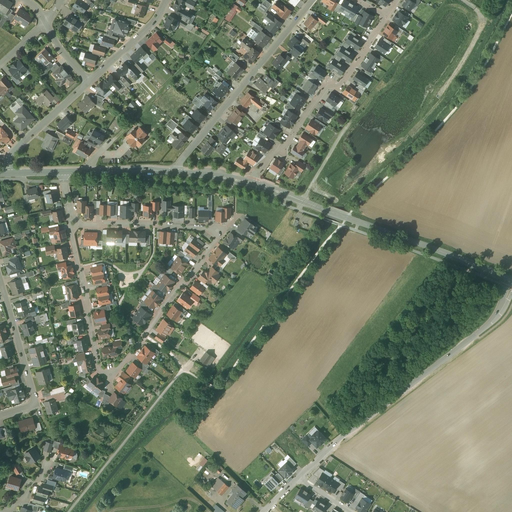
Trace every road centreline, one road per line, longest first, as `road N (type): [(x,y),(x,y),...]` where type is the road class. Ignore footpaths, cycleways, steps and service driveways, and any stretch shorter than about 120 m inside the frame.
road 1 (residential): [(70,224),(98,365),(110,371),(222,230)]
road 2 (residential): [(511,281),(486,323),(296,477)]
road 3 (secondary): [(511,281),(302,202)]
road 4 (residential): [(313,0),(179,163)]
road 5 (residential): [(0,276),(33,390),(28,407),(0,415)]
road 6 (residential): [(222,230),(70,224)]
road 7 (residential): [(249,184),(326,86),(339,87)]
road 8 (residential): [(339,87),(349,123),(302,202)]
